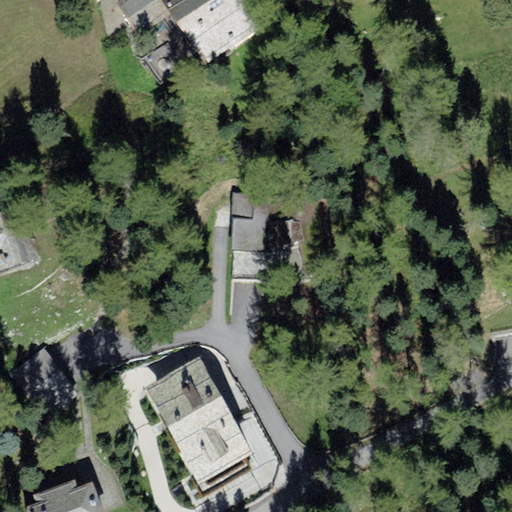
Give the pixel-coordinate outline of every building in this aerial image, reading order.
[(169,0),(138,0),(124,10),(147,41),(181,17),(169,0)] [(209,0),(186,16),(224,71),(275,36),(250,0),(209,0)] [(231,199),(236,284),(272,282),(268,221),(262,222),(261,197),(231,199)] [(18,202),(0,208),(0,267),(36,254),(18,202)] [(78,396),(44,349),(10,375),(44,421),(78,396)] [(218,385),(161,417),(204,492),(260,461),(218,385)] [(109,511),(100,486),(29,511),(109,511)]
